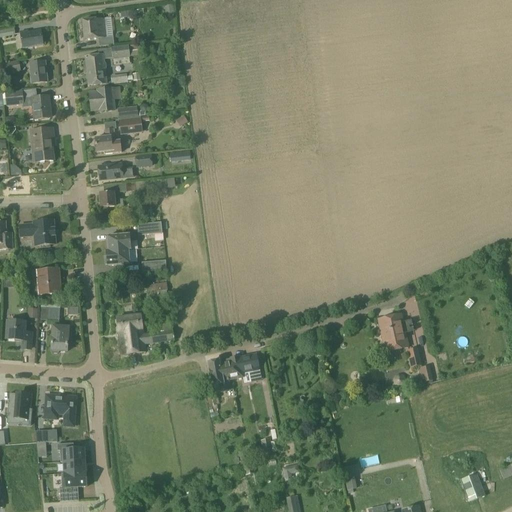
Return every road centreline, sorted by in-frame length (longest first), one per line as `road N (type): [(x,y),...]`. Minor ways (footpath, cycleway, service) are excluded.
road 1 (residential): [(95,375),(260,340),(403,296)]
road 2 (residential): [(81,198),(62,15)]
road 3 (residential): [(95,375),(81,198)]
road 4 (residential): [(111,511),(95,375)]
